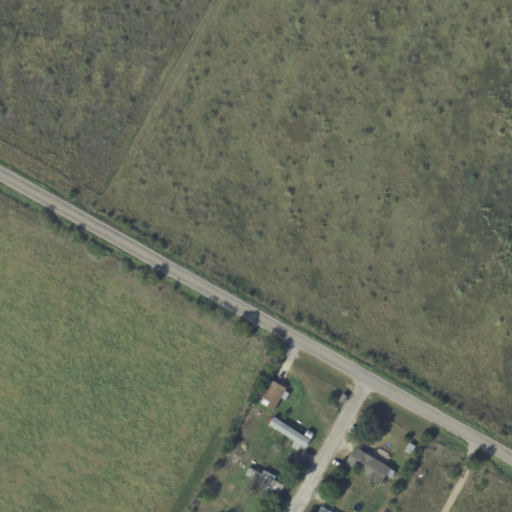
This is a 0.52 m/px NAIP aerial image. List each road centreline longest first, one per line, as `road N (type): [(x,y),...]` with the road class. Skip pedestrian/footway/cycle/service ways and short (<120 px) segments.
road 1 (residential): [(0,172),(511,457)]
road 2 (residential): [(367,378),(293,511)]
